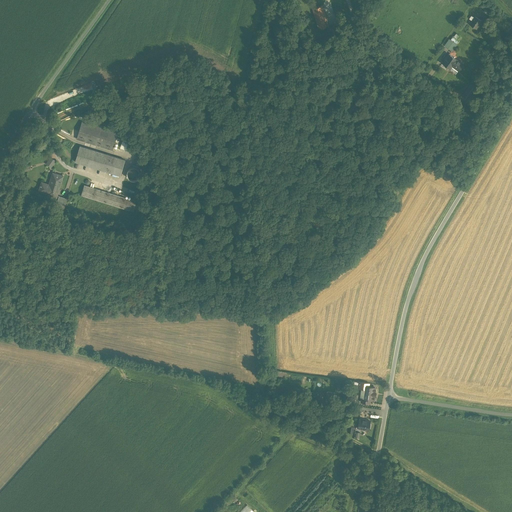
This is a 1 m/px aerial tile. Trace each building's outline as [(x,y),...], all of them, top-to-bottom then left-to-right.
[(343,0),(328,0),(327,1),(334,12),(346,5),(343,0)] [(322,5),(309,9),(315,29),(328,25),(322,5)] [(482,20),(475,16),(470,24),(476,28),(482,20)] [(456,43),(451,39),(446,46),(451,51),(456,43)] [(463,64),(449,54),(446,57),(448,58),(444,63),(450,68),(452,65),(458,70),(463,64)] [(477,87),(472,83),(463,95),(468,99),(472,93),(477,87)] [(118,133),(82,122),(77,138),(113,149),(118,133)] [(138,142),(125,138),(122,147),(135,151),(138,142)] [(125,160),(80,146),(75,161),(120,175),(125,160)] [(135,167),(134,167),(132,167),(131,167),(130,168),(129,169),(128,170),(128,171),(127,172),(127,173),(127,175),(128,176),(128,177),(129,178),(130,179),(131,179),(132,180),(134,180),(135,180),(136,179),(137,179),(138,178),(139,177),(140,176),(140,174),(140,173),(140,172),(140,171),(139,170),(138,169),(137,168),(136,167),(135,167)] [(63,176),(53,172),(48,187),(40,184),(40,185),(41,185),(39,190),(47,193),(46,194),(56,197),(63,176)] [(133,200),(84,185),(81,194),(130,210),(133,200)] [(67,198),(59,196),(57,203),(65,206),(67,198)] [(369,383),(360,382),(359,382),(359,383),(360,383),(359,387),(359,388),(364,388),(364,392),(363,397),(362,397),(362,402),(370,403),(370,398),(374,399),(374,395),(375,395),(376,391),(375,391),(375,387),(368,386),(369,383)] [(338,393),(328,392),(327,399),(337,400),(338,393)] [(371,421),(359,419),(358,427),(369,429),(371,421)]
